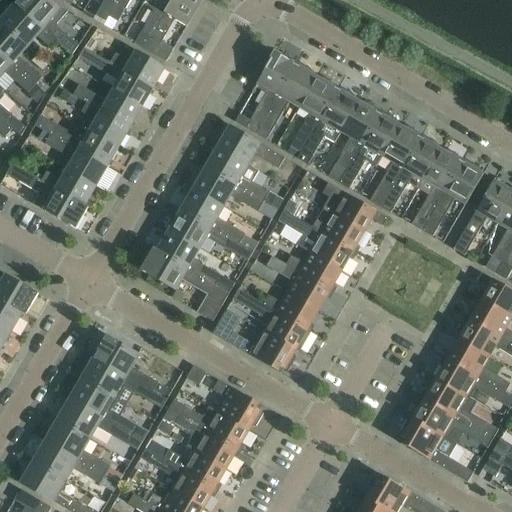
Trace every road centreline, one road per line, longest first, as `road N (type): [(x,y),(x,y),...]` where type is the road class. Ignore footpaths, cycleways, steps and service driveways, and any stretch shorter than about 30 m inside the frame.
road 1 (residential): [(481,511),(92,281)]
road 2 (residential): [(92,281),(254,0)]
road 3 (residential): [(511,144),(260,0)]
road 4 (residential): [(0,438),(92,281)]
